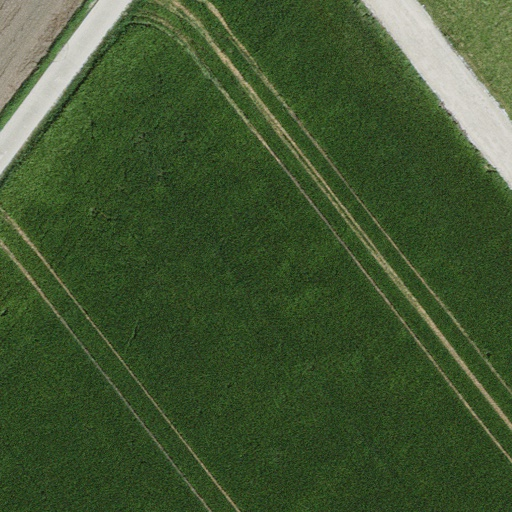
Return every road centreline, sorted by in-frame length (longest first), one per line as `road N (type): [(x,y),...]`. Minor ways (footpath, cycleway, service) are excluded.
road 1 (track): [(377,0),(511,169)]
road 2 (track): [(109,0),(0,146)]
